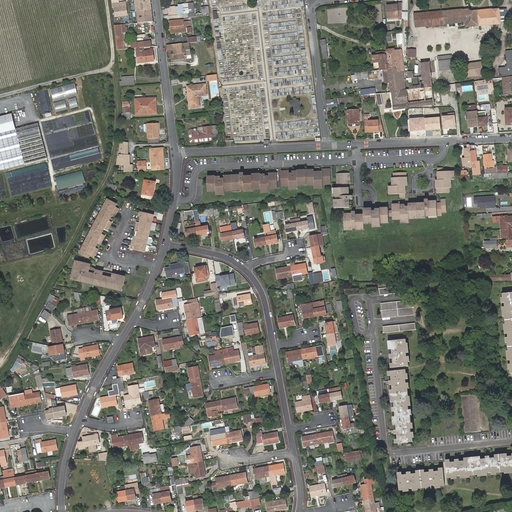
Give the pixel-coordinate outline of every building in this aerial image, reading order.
[(113,0),(115,17),(127,15),(126,2),(119,3),(118,0),(113,0)] [(150,0),(134,0),(136,11),(137,11),(138,23),(153,22),(150,0)] [(182,4),(178,4),(179,14),(183,14),(189,13),(195,12),(194,3),(182,4)] [(398,19),(402,18),(402,4),(387,6),(388,18),(398,17),(398,18),(398,19)] [(468,8),(414,14),(415,27),(466,22),(467,27),(501,24),(500,9),(475,11),(468,8)] [(183,22),(182,19),(169,21),(170,29),(184,28),(183,22)] [(190,21),(183,22),(184,28),(170,29),(170,33),(187,32),(186,28),(190,27),(190,21)] [(117,30),(119,50),(124,49),(125,49),(124,32),(129,32),(128,27),(126,28),(126,24),(125,24),(116,25),(116,30),(117,30)] [(166,45),(167,51),(174,50),(174,54),(172,54),(172,60),(186,59),(186,57),(186,54),(190,53),(189,49),(189,43),(184,43),(184,48),(182,49),(182,44),(166,45)] [(144,51),(144,47),(140,48),(139,48),(137,48),(139,63),(154,61),(153,49),(151,49),(151,50),(144,51)] [(398,71),(405,70),(403,54),(402,49),(387,51),(387,54),(389,66),(398,65),(398,71)] [(416,50),(408,49),(408,57),(408,65),(416,65),(416,57),(416,50)] [(511,50),(505,51),(506,65),(509,67),(507,69),(505,67),(498,68),(499,77),(511,75),(511,50)] [(387,54),(387,51),(378,52),(377,52),(377,53),(376,53),(376,54),(376,55),(377,55),(373,56),(374,62),(380,61),(380,69),(383,69),(389,68),(389,66),(387,54)] [(440,70),(452,69),(453,69),(452,60),(447,60),(439,61),(440,70)] [(410,89),(432,87),(431,62),(422,63),(422,69),(420,69),(420,78),(423,77),(423,85),(409,86),(410,89)] [(464,78),(483,75),(482,62),(462,65),(464,78)] [(391,91),(407,90),(407,86),(402,86),(402,87),(400,87),(399,85),(405,84),(404,76),(399,77),(398,71),(398,65),(389,66),(389,68),(390,78),(391,91)] [(402,86),(407,86),(406,80),(405,72),(405,70),(398,71),(399,77),(404,76),(405,84),(399,85),(400,87),(402,87),(402,86)] [(368,71),(351,73),(352,79),(369,77),(368,71)] [(511,76),(503,77),(503,83),(506,82),(506,85),(504,85),(504,94),(511,93),(511,76)] [(492,79),(474,81),(475,92),(494,89),(492,79)] [(75,83),(50,89),(53,101),(78,95),(75,83)] [(206,95),(205,84),(187,85),(190,107),(200,106),(198,96),(206,95)] [(409,103),(407,90),(391,91),(393,110),(402,109),(409,108),(409,103)] [(68,99),(71,108),(79,105),(76,96),(68,99)] [(153,98),(136,99),(136,109),(137,109),(137,114),(156,113),(156,105),(153,105),(153,98)] [(66,100),(55,101),(56,110),(67,109),(66,100)] [(300,114),(299,100),(292,101),(293,115),(300,114)] [(467,106),(469,128),(479,126),(477,112),(477,105),(467,106)] [(348,111),(349,124),(360,124),(359,110),(348,111)] [(477,112),(479,126),(488,126),(487,117),(486,111),(477,112)] [(12,113),(0,116),(0,132),(16,129),(15,122),(12,113)] [(455,115),(441,116),(442,129),(456,128),(455,115)] [(440,117),(425,118),(426,131),(441,130),(440,117)] [(424,118),(409,119),(410,131),(425,130),(424,118)] [(369,121),(364,121),(365,132),(372,132),(374,131),(383,131),(380,120),(378,121),(377,119),(369,120),(369,121)] [(160,137),(160,129),(158,130),(158,123),(148,124),(148,130),(148,132),(149,138),(160,137)] [(199,127),(196,128),(196,134),(197,139),(200,138),(217,137),(216,125),(199,127)] [(117,164),(125,164),(131,165),(131,155),(129,155),(128,141),(122,141),(117,164)] [(469,144),(467,145),(467,148),(464,149),(465,158),(463,158),(463,166),(470,165),(470,166),(472,166),(469,145),(469,144)] [(469,145),(472,166),(472,168),(473,174),(480,174),(479,165),(477,165),(477,161),(475,145),(469,145)] [(165,166),(164,148),(152,148),(153,170),(163,170),(163,166),(165,166)] [(483,155),(484,167),(489,167),(489,161),(492,161),(491,154),(483,155)] [(437,168),(437,172),(439,172),(440,178),(440,180),(438,180),(436,180),(436,188),(437,193),(445,192),(449,192),(449,188),(449,184),(451,184),(450,180),(453,180),(452,175),(454,175),(454,171),(443,172),(442,168),(437,168)] [(297,186),(301,185),(301,183),(309,183),(309,185),(314,185),(314,189),(318,188),(318,187),(322,187),(322,184),(326,184),(326,182),(330,182),(330,169),(321,170),(321,172),(314,172),(314,170),(296,171),(296,172),(291,172),(291,174),(288,174),(288,171),(280,172),(280,177),(280,182),(280,184),(284,184),(284,186),(289,186),(289,188),(293,188),(293,190),(297,190),(297,186)] [(82,171),(55,178),(58,190),(85,183),(82,171)] [(276,187),(276,182),(276,177),(276,173),(267,174),(267,177),(264,177),(264,175),(259,175),(259,174),(251,175),(251,176),(243,177),(243,174),(239,174),(239,176),(223,177),(223,179),(219,180),(219,178),(214,178),(214,177),(206,178),(207,191),(211,191),(211,193),(215,192),(215,196),(220,196),(220,194),(224,194),(224,192),(227,192),(227,190),(231,190),(232,191),(240,191),(243,191),(244,192),(248,192),(248,190),(252,190),(251,188),(256,188),(256,190),(260,190),(260,193),(265,193),(264,191),(268,191),(268,189),(272,189),(272,187),(276,187)] [(343,208),(350,208),(350,200),(353,200),(353,196),(349,196),(349,188),(346,188),(346,185),(348,185),(350,185),(350,173),(337,174),(337,185),(338,185),(338,188),(335,188),(335,197),(336,197),(336,200),(334,200),(334,205),(337,205),(337,208),(343,208)] [(406,197),(406,194),(404,194),(403,188),(403,185),(406,185),(408,185),(407,177),(406,177),(406,173),(394,173),(394,177),(394,182),(392,182),(392,186),(391,186),(391,190),(389,190),(389,195),(400,194),(400,198),(406,197)] [(153,196),(155,182),(145,180),(142,193),(153,196)] [(116,185),(109,183),(107,191),(114,192),(116,185)] [(495,196),(474,197),(474,204),(478,204),(478,209),(496,208),(495,196)] [(116,204),(107,200),(80,252),(89,257),(90,254),(93,256),(95,252),(97,248),(94,246),(97,241),(100,243),(102,239),(104,235),(101,233),(104,228),(107,230),(109,226),(111,222),(108,220),(110,215),(114,217),(118,209),(115,207),(116,204)] [(437,203),(437,201),(428,202),(428,200),(425,200),(425,203),(408,204),(408,206),(406,207),(405,205),(400,205),(392,205),(392,210),(392,212),(392,217),(392,218),(397,218),(397,219),(400,219),(401,223),(405,223),(405,221),(409,221),(409,219),(413,219),(413,217),(421,216),(421,218),(424,218),(426,218),(425,216),(429,216),(437,216),(442,216),(441,212),(446,212),(446,200),(441,200),(442,202),(437,203)] [(389,212),(389,210),(388,208),(380,208),(380,209),(375,210),(375,211),(372,212),(372,209),(364,209),(364,215),(356,215),(356,212),(351,212),(352,214),(343,215),(345,229),(353,229),(356,228),(356,230),(361,230),(360,228),(364,228),(364,224),(364,222),(368,222),(368,224),(372,224),(372,225),(377,225),(377,227),(381,227),(381,223),(385,223),(385,221),(389,221),(389,217),(389,212)] [(144,252),(153,216),(144,214),(140,213),(139,217),(143,218),(141,224),(137,223),(136,227),(135,232),(139,232),(137,238),(134,238),(133,242),(132,246),(135,247),(135,250),(144,252)] [(270,221),(278,220),(277,213),(269,214),(270,221)] [(502,229),(511,229),(511,225),(511,222),(511,216),(508,217),(508,216),(501,216),(494,216),(494,222),(500,222),(500,220),(501,220),(502,229)] [(307,222),(296,224),(297,230),(308,228),(312,227),(313,231),(317,230),(316,220),(311,221),(307,222)] [(196,228),(196,225),(188,226),(187,222),(184,222),(185,227),(185,230),(196,228)] [(297,230),(296,224),(285,226),(286,232),(297,230)] [(321,234),(327,233),(326,229),(325,225),(319,227),(320,230),(321,234)] [(196,228),(198,235),(209,233),(208,226),(196,228)] [(187,237),(198,235),(196,228),(185,230),(187,237)] [(511,233),(511,229),(502,229),(502,238),(507,237),(507,247),(511,246),(511,233)] [(243,230),(232,232),(233,239),(245,237),(243,230)] [(232,232),(227,233),(221,234),(222,241),(233,239),(232,232)] [(277,235),(266,237),(267,245),(278,243),(277,235)] [(316,235),(309,236),(311,248),(319,246),(323,245),(322,240),(317,241),(316,235)] [(267,245),(266,237),(254,240),(256,247),(267,245)] [(321,257),(319,246),(311,248),(314,264),(323,262),(322,257),(321,257)] [(76,260),(71,278),(82,280),(104,286),(115,289),(121,290),(125,276),(112,273),(112,275),(111,275),(111,273),(104,271),(104,272),(102,272),(103,271),(96,269),(94,268),(93,270),(89,269),(90,266),(90,264),(76,260)] [(172,275),(185,273),(183,263),(170,265),(170,268),(165,269),(167,278),(172,277),(172,275)] [(305,264),(290,267),(292,276),(307,273),(305,264)] [(209,276),(207,266),(194,269),(197,283),(205,281),(204,277),(209,276)] [(292,276),(290,267),(276,269),(277,279),(292,276)] [(221,286),(221,287),(236,284),(234,274),(220,276),(220,275),(215,276),(216,283),(217,286),(221,286)] [(204,291),(205,296),(218,294),(216,283),(211,284),(212,290),(204,291)] [(379,289),(379,295),(412,292),(411,285),(379,289)] [(511,291),(502,292),(510,374),(511,373),(511,291)] [(51,294),(47,301),(49,302),(51,304),(55,307),(60,301),(55,297),(51,294)] [(237,297),(239,306),(251,304),(249,294),(237,297)] [(157,310),(173,307),(171,298),(156,301),(157,310)] [(187,320),(196,318),(196,317),(200,316),(197,299),(188,301),(188,304),(184,305),(187,320)] [(313,309),(315,317),(326,315),(323,300),(312,302),(312,304),(313,309)] [(412,300),(380,304),(382,319),(414,315),(412,300)] [(49,302),(46,306),(52,311),(55,307),(51,304),(49,302)] [(108,321),(123,318),(121,308),(106,311),(108,321)] [(82,313),(82,309),(78,309),(79,314),(68,315),(69,325),(84,322),(82,313)] [(303,319),(315,317),(313,309),(302,311),(303,319)] [(82,313),(84,322),(99,320),(97,310),(82,313)] [(41,315),(47,320),(51,315),(45,311),(41,315)] [(280,328),(295,325),(293,316),(278,319),(280,328)] [(199,333),(196,318),(187,320),(189,335),(199,333)] [(334,333),(337,333),(335,326),(333,326),(332,322),(325,323),(327,334),(334,333)] [(257,323),(244,325),(246,335),(259,333),(257,323)] [(415,323),(383,327),(383,334),(416,330),(415,323)] [(232,326),(221,328),(220,334),(221,338),(234,335),(232,326)] [(51,330),(54,345),(63,343),(61,329),(51,330)] [(342,348),(339,332),(337,333),(334,333),(337,349),(342,348)] [(330,350),(337,349),(334,333),(327,334),(330,350)] [(144,340),(139,341),(142,355),(153,353),(152,347),(155,346),(153,336),(144,338),(144,340)] [(164,349),(183,346),(181,337),(162,340),(164,349)] [(389,340),(392,369),(409,367),(405,339),(389,340)] [(191,343),(196,350),(200,348),(198,341),(191,343)] [(63,343),(54,345),(56,360),(66,359),(63,343)] [(80,358),(100,355),(98,345),(79,349),(80,358)] [(260,355),(257,355),(249,357),(251,366),(265,363),(264,354),(262,346),(255,347),(257,354),(260,353),(260,355)] [(316,347),(300,350),(302,360),(318,356),(316,347)] [(303,366),(300,350),(285,353),(287,364),(292,363),(293,368),(303,366)] [(223,354),(225,363),(240,361),(238,351),(233,352),(223,354)] [(210,366),(225,363),(223,354),(220,354),(208,357),(210,366)] [(21,365),(15,361),(12,367),(10,369),(14,373),(21,365)] [(74,377),(89,374),(87,364),(72,367),(66,368),(68,377),(74,376),(74,377)] [(132,364),(117,367),(119,376),(134,373),(132,364)] [(188,368),(191,383),(200,381),(197,366),(188,368)] [(413,442),(406,370),(389,371),(397,444),(403,443),(402,442),(406,442),(406,443),(413,442)] [(200,381),(191,383),(194,398),(203,396),(200,381)] [(249,388),(251,395),(255,394),(256,397),(271,394),(269,384),(249,388)] [(63,397),(78,394),(76,385),(61,387),(63,397)] [(40,392),(25,395),(27,405),(41,402),(40,392)] [(333,399),(333,401),(342,399),(342,398),(346,398),(345,392),(340,392),(332,393),(329,394),(330,399),(333,399)] [(126,406),(141,403),(139,393),(138,393),(132,394),(124,396),(126,406)] [(485,393),(477,394),(480,431),(489,430),(485,393)] [(316,404),(328,401),(328,400),(330,399),(329,394),(315,397),(316,404)] [(477,394),(469,395),(473,432),(476,431),(480,431),(477,394)] [(27,405),(25,395),(10,398),(12,407),(27,405)] [(102,407),(117,405),(115,395),(113,395),(111,396),(101,398),(102,407)] [(302,401),(296,403),(297,412),(312,410),(310,400),(310,395),(301,397),(302,401)] [(473,432),(469,395),(462,396),(465,432),(473,432)] [(220,401),(222,411),(237,408),(235,398),(220,401)] [(149,401),(151,416),(161,414),(159,400),(149,401)] [(45,411),(47,419),(66,415),(66,412),(64,406),(53,408),(52,401),(48,402),(50,409),(45,410),(45,411)] [(218,411),(222,411),(220,401),(205,403),(207,413),(212,412),(213,416),(218,416),(218,411)] [(348,417),(352,416),(351,412),(348,413),(347,406),(340,407),(342,418),(348,417)] [(161,414),(151,416),(154,431),(164,429),(161,414)] [(251,422),(249,415),(243,416),(244,424),(251,422)] [(185,427),(189,426),(194,420),(190,416),(186,421),(184,423),(183,425),(185,427)] [(350,424),(349,420),(348,417),(342,418),(344,429),(351,428),(354,427),(353,423),(350,424)] [(0,422),(0,438),(9,437),(6,422),(0,422)] [(226,434),(228,443),(243,440),(241,431),(226,434)] [(317,434),(319,444),(334,441),(332,432),(317,434)] [(138,443),(144,442),(142,433),(127,436),(129,445),(130,451),(139,449),(138,443)] [(261,446),(279,442),(277,433),(262,435),(259,436),(259,439),(261,446)] [(213,446),(228,443),(226,434),(219,435),(211,437),(213,446)] [(304,447),(319,444),(317,434),(303,437),(304,447)] [(98,435),(83,437),(84,441),(78,442),(79,449),(85,448),(85,447),(89,446),(90,452),(98,451),(96,445),(100,444),(98,435)] [(114,448),(129,445),(127,436),(118,438),(117,435),(111,436),(112,439),(114,448)] [(51,442),(50,441),(37,443),(38,453),(57,449),(56,441),(51,442)] [(188,459),(189,464),(190,463),(193,463),(203,461),(200,446),(190,448),(192,459),(188,459)] [(360,451),(345,453),(347,460),(361,457),(360,451)] [(150,453),(143,455),(145,463),(152,462),(150,453)] [(447,477),(511,470),(511,454),(445,461),(447,477)] [(193,463),(190,463),(193,478),(196,478),(205,476),(203,461),(193,463)] [(268,466),(270,476),(271,485),(277,483),(275,475),(285,473),(283,464),(268,466)] [(259,478),(270,476),(268,466),(253,469),(255,479),(259,478)] [(399,490),(446,486),(444,470),(397,474),(399,490)] [(28,483),(39,480),(37,474),(37,471),(26,473),(26,476),(28,483)] [(37,474),(39,480),(50,478),(48,472),(37,474)] [(4,480),(5,487),(16,485),(15,478),(15,475),(14,473),(3,475),(3,476),(4,480)] [(231,476),(232,486),(248,483),(246,475),(241,476),(241,474),(231,476)] [(343,478),(345,485),(356,483),(354,475),(347,477),(346,474),(342,475),(343,478)] [(334,488),(345,485),(343,478),(342,475),(338,476),(339,479),(332,481),(334,488)] [(15,478),(16,485),(28,483),(26,476),(15,478)] [(218,488),(232,486),(231,476),(216,479),(217,483),(213,484),(214,491),(218,490),(218,488)] [(180,486),(182,486),(189,484),(187,478),(175,480),(176,487),(178,486),(180,486)] [(364,501),(373,499),(371,484),(374,484),(373,478),(365,480),(366,485),(361,486),(364,501)] [(151,485),(152,491),(160,489),(159,482),(156,483),(156,485),(151,485)] [(125,485),(126,491),(134,489),(135,493),(139,493),(138,483),(125,485)] [(176,487),(178,495),(183,494),(182,487),(191,486),(191,484),(189,484),(182,486),(180,486),(178,486),(176,487)] [(311,497),(326,494),(324,484),(309,487),(311,497)] [(126,491),(127,500),(136,499),(135,493),(134,489),(126,491)] [(155,504),(163,503),(161,493),(160,489),(152,491),(155,504)] [(119,502),(127,500),(126,491),(117,492),(119,502)] [(161,493),(163,503),(171,501),(170,492),(161,493)] [(187,511),(195,510),(194,500),(193,496),(185,498),(187,511)] [(194,500),(195,510),(204,509),(202,499),(194,500)] [(266,503),(267,511),(269,511),(286,509),(284,499),(266,503)] [(375,511),(373,499),(364,501),(365,511),(367,511),(375,511)] [(236,503),(237,508),(240,508),(246,507),(251,506),(251,503),(251,502),(250,500),(245,501),(239,502),(236,503)]
